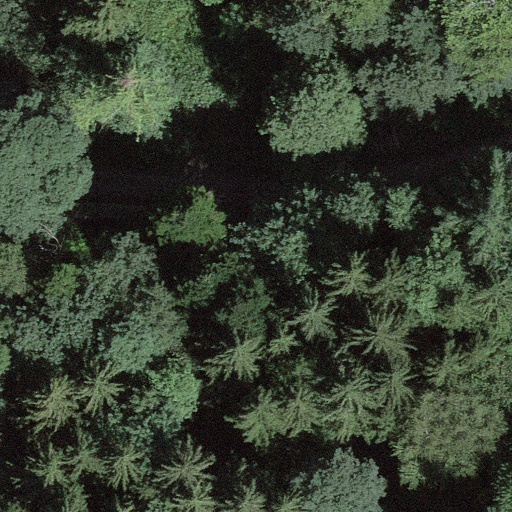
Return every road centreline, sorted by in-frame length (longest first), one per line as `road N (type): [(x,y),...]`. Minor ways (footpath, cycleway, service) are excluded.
road 1 (track): [(511,142),(208,214),(0,168)]
road 2 (track): [(0,415),(208,214)]
